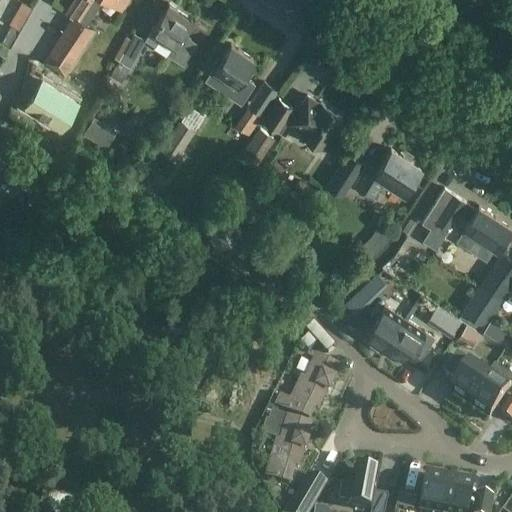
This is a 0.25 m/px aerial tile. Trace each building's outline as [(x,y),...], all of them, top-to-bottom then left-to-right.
[(103,0),(74,0),(65,15),(71,18),(54,44),(57,46),(74,57),(76,58),(95,30),(87,25),(103,0)] [(108,0),(123,9),(128,0),(108,0)] [(168,4),(151,32),(173,46),(167,55),(182,65),(196,43),(182,34),(192,19),(168,4)] [(25,6),(18,21),(24,25),(32,10),(25,6)] [(215,69),(206,82),(242,106),(255,86),(242,77),(253,60),(231,45),(221,59),(218,57),(211,67),(215,69)] [(286,75),(300,60),(291,52),(277,67),(286,75)] [(135,59),(123,53),(118,62),(130,68),(135,59)] [(278,91),(264,82),(248,106),(262,116),(278,91)] [(279,102),(265,123),(284,136),(291,125),(303,133),(302,134),(320,146),(316,153),(327,161),(345,133),(337,128),(343,118),(322,104),(321,105),(308,97),(297,114),(291,111),(292,110),(279,102)] [(195,131),(194,130),(204,115),(190,106),(181,121),(179,119),(160,150),(166,154),(175,160),(195,131)] [(113,135),(91,122),(83,134),(105,147),(113,135)] [(273,138),(259,129),(243,152),(257,161),(273,138)] [(36,137),(28,148),(45,160),(53,150),(36,137)] [(11,148),(0,157),(0,179),(6,180),(14,189),(33,171),(11,148)] [(367,167),(355,186),(372,197),(384,179),(406,193),(421,170),(392,150),(377,174),(367,167)] [(326,187),(335,194),(341,198),(364,164),(347,154),(326,187)] [(315,191),(305,184),(299,193),(309,200),(315,191)] [(451,193),(422,237),(443,251),(459,226),(497,251),(505,239),(511,241),(511,237),(511,229),(478,207),(477,210),(451,193)] [(217,208),(198,218),(215,249),(243,234),(223,196),(213,201),(217,208)] [(383,250),(393,234),(378,225),(370,236),(360,247),(372,259),(383,250)] [(259,250),(276,260),(288,238),(271,228),(259,250)] [(511,260),(508,258),(487,291),(500,300),(511,282),(511,260)] [(343,304),(354,316),(375,296),(364,284),(343,304)] [(479,286),(462,311),(470,316),(484,326),(500,300),(487,291),(479,286)] [(385,349),(406,319),(386,305),(365,336),(385,349)] [(460,323),(437,307),(430,318),(453,334),(460,323)] [(484,330),(507,346),(511,339),(511,331),(493,318),(484,330)] [(405,363),(426,332),(406,319),(385,349),(405,363)] [(480,332),(467,323),(455,339),(469,349),(480,332)] [(330,342),(313,325),(306,332),(309,335),(300,344),(308,352),(317,344),(322,349),(330,342)] [(279,395),(273,408),(310,421),(324,392),(326,392),(332,381),(330,380),(336,369),(314,358),(303,380),(300,379),(290,400),(279,395)] [(470,406),(491,375),(491,374),(472,361),(450,392),(470,406)] [(511,380),(495,368),(491,374),(491,375),(470,406),(490,420),(511,387),(511,380)] [(511,421),(511,405),(508,403),(501,414),(511,421)] [(312,424),(289,417),(287,416),(279,442),(276,440),(265,476),(291,484),(296,467),(298,468),(304,449),(305,450),(310,437),(308,436),(312,424)] [(149,430),(125,425),(114,473),(138,478),(149,430)] [(371,511),(385,511),(389,496),(376,493),(380,473),(355,468),(348,506),(372,510),(371,511)] [(286,511),(311,511),(327,485),(308,474),(286,511)] [(424,511),(444,511),(451,479),(427,474),(420,511),(424,511)] [(469,511),(475,483),(451,479),(444,511),(469,511)] [(51,495),(47,511),(87,511),(89,504),(51,495)] [(489,511),(492,498),(475,495),(472,511),(489,511)] [(408,509),(410,501),(398,499),(397,507),(408,509)]
